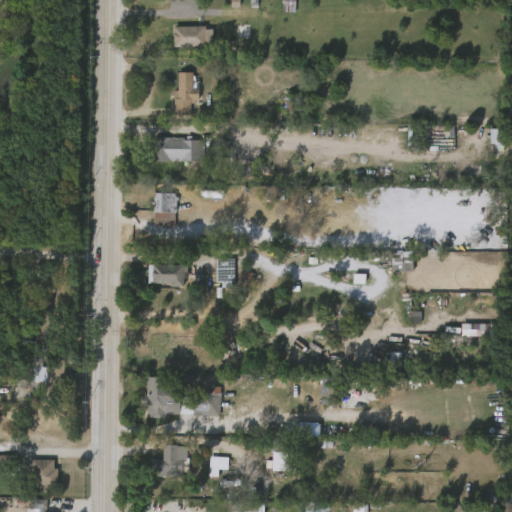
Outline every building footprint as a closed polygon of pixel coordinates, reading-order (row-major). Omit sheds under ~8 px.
[(203,25),(203,28),(210,28),(211,43),(204,43),(204,45),(191,46),(191,47),(172,46),(172,26),(203,25)] [(201,36),(163,37),(163,57),(202,56),(201,36)] [(194,73),(194,81),(200,81),(200,100),(196,100),(196,104),(192,104),(192,115),(175,115),(174,91),(179,91),(179,72),(194,73)] [(188,111),(188,82),(167,83),(167,100),(163,100),(163,123),(180,123),(180,112),(188,111)] [(185,138),(185,140),(205,140),(205,161),(155,161),(155,138),(185,138)] [(479,152),(489,152),(489,138),(479,138),(479,152)] [(193,170),(193,147),(146,148),(146,170),(193,170)] [(174,192),(172,225),(152,225),(152,211),(151,211),(151,204),(150,204),(151,192),(174,192)] [(143,229),(160,229),(160,202),(143,202),(143,229)] [(380,281),(402,281),(403,261),(380,261),(380,281)] [(181,275),(181,287),(169,287),(169,284),(146,283),(146,265),(185,266),(185,275),(181,275)] [(224,268),(207,267),(207,296),(223,297),(224,268)] [(137,293),(175,294),(175,274),(138,273),(137,293)] [(451,345),(487,345),(487,333),(451,332),(451,345)] [(64,364),(64,373),(66,373),(66,397),(48,397),(48,364),(64,364)] [(36,373),(36,398),(54,399),(55,373),(36,373)] [(166,395),(198,397),(199,391),(220,392),(219,417),(144,413),(145,376),(167,377),(166,395)] [(136,426),(156,427),(156,423),(169,423),(170,393),(155,392),(155,386),(136,385),(136,406),(131,406),(131,416),(137,416),(136,426)] [(282,387),(281,399),(252,398),(252,387),(282,387)] [(325,410),(320,389),(308,392),(313,413),(325,410)] [(259,439),(295,440),(294,471),(271,470),(271,468),(264,468),(265,460),(271,460),(271,447),(245,446),(245,438),(259,438),(259,439)] [(178,445),(179,460),(184,460),(184,475),(151,476),(150,458),(160,458),(160,460),(164,459),(164,444),(178,444),(178,445)] [(55,459),(55,468),(59,468),(58,485),(32,484),(32,459),(55,459)] [(262,479),(280,479),(279,460),(261,461),(262,479)] [(218,466),(199,465),(199,485),(207,485),(208,478),(217,479),(218,466)] [(46,468),(23,468),(23,494),(45,494),(46,468)] [(46,508),(46,511),(40,511),(40,508),(33,508),(33,499),(48,499),(48,508),(46,508)] [(266,502),(265,511),(259,511),(259,510),(258,510),(257,511),(233,511),(233,502),(266,502)]
